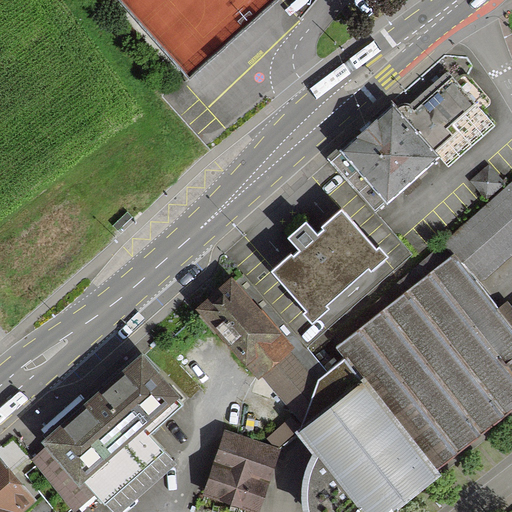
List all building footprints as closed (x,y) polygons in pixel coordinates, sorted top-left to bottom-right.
[(115,0),(187,81),(278,0),(115,0)] [(403,112),(397,105),(336,158),(373,201),(490,100),(465,71),(455,79),(449,72),(403,112)] [(505,180),(491,166),(475,181),(489,195),(505,180)] [(339,347),(368,383),(441,473),(511,416),(511,328),(474,282),(511,251),(511,191),(426,260),(435,270),(339,347)] [(384,249),(343,204),(316,227),(306,216),(289,232),(298,243),(273,266),(313,311),(384,249)] [(292,347),(233,282),(201,311),(260,376),(292,347)] [(142,354),(45,447),(85,488),(182,396),(142,354)] [(368,383),(304,434),(323,457),(367,511),(402,511),(445,478),(441,473),(368,383)] [(264,511),(282,449),(226,433),(207,499),(252,511),(264,511)] [(367,511),(323,457),(315,470),(311,490),(314,511),(367,511)] [(0,511),(26,511),(36,504),(0,462),(0,511)]
